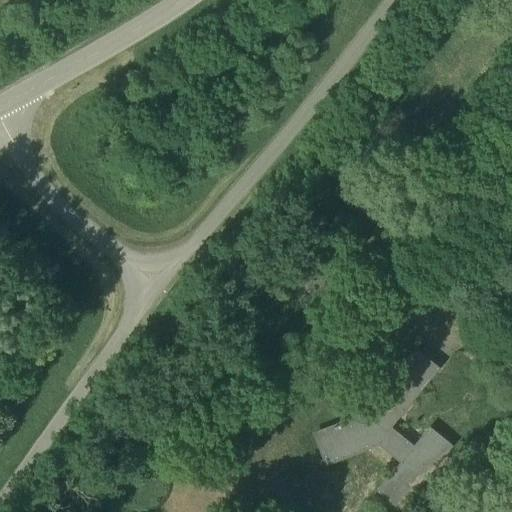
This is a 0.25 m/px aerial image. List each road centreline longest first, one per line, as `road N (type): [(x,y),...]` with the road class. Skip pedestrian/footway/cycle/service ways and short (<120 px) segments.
road 1 (unclassified): [(390,0),(333,79),(157,284)]
road 2 (unclassified): [(157,284),(0,502)]
road 3 (unclassified): [(157,284),(43,190),(0,119)]
road 4 (tertiary): [(0,107),(183,0)]
